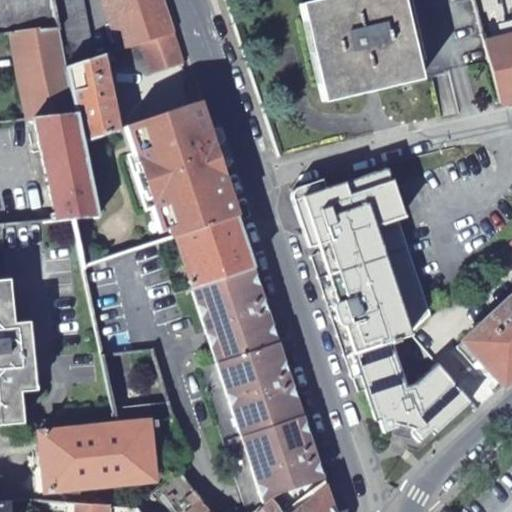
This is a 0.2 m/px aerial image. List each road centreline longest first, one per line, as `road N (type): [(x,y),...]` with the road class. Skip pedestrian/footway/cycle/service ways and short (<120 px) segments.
road 1 (secondary): [(365,511),(197,0)]
road 2 (secondary): [(408,511),(432,479),(511,409)]
